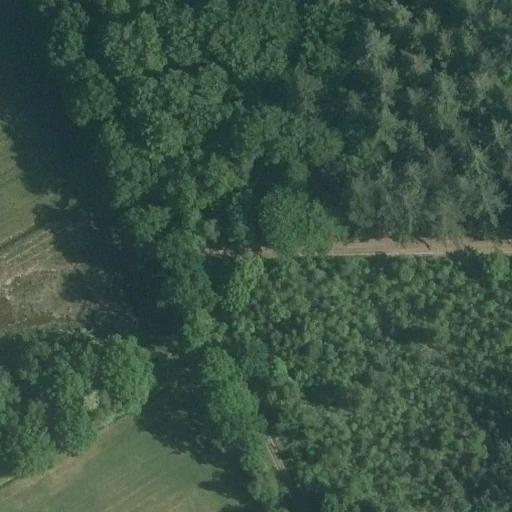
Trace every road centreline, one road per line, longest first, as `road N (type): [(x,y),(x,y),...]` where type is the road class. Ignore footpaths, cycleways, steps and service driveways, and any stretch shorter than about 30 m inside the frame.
road 1 (track): [(69,0),(298,511)]
road 2 (track): [(511,258),(176,258)]
